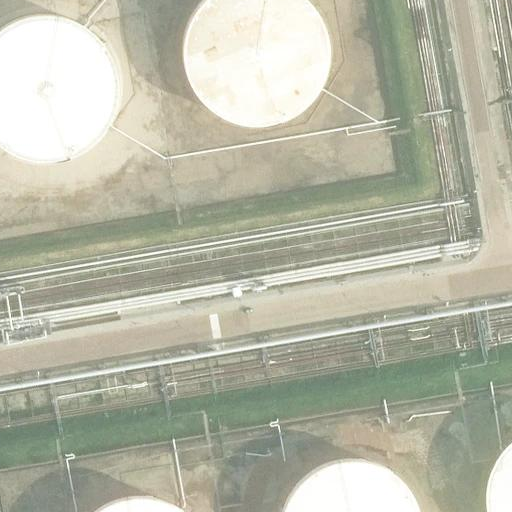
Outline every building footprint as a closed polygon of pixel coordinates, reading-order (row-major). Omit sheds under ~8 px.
[(196,94),(224,117),(269,124),(302,111),(325,85),(335,44),(322,5),(317,0),(197,0),(184,23),(181,59),(196,94)] [(0,142),(11,151),(57,158),(89,145),(113,119),(122,78),(110,39),(86,16),(53,4),(17,9),(0,20),(0,142)] [(493,511),(511,511),(511,431),(509,434),(491,463),(488,499),(493,511)] [(425,511),(417,485),(393,462),(360,451),(324,455),(296,474),(278,504),(277,511),(425,511)] [(192,511),(180,499),(146,488),(110,493),(82,511),(81,511),(192,511)]
